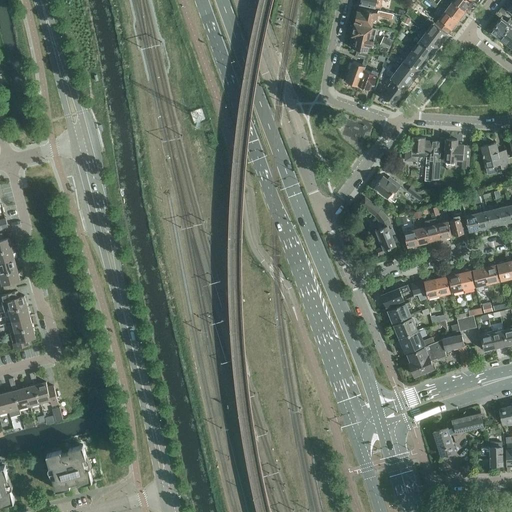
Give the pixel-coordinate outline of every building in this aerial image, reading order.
[(382,0),(360,0),(360,4),(381,8),(382,0)] [(451,0),(453,1),(466,11),(468,8),(469,8),(472,4),(471,4),(472,2),(468,0),(451,0)] [(453,1),(446,10),(459,20),(459,19),(460,20),(463,16),(462,15),(466,11),(453,1)] [(378,12),(375,11),(358,8),(355,21),(372,25),(374,18),(377,18),(378,15),(392,18),(393,13),(378,10),(378,12)] [(446,10),(439,19),(451,29),(452,29),(453,28),(454,29),(458,23),(457,22),(459,20),(446,10)] [(402,23),(408,25),(411,18),(405,16),(402,23)] [(497,35),(500,38),(510,25),(501,18),(491,31),(494,33),(494,34),(496,35),(497,35)] [(426,25),(423,28),(442,43),(448,35),(447,35),(448,33),(451,29),(439,19),(436,23),(434,22),(429,28),(426,25)] [(352,36),(357,37),(370,39),(373,27),(355,23),(352,36)] [(506,42),(510,45),(511,41),(511,26),(510,25),(500,38),(501,38),(501,39),(505,42),(506,42)] [(424,34),(420,40),(436,52),(442,43),(423,28),(420,31),(424,34)] [(370,39),(357,37),(356,40),(353,40),(351,42),(350,44),(352,47),(354,48),(367,51),(369,45),(373,46),(374,40),(370,39)] [(382,40),(381,40),(380,44),(389,48),(391,44),(382,40)] [(413,49),(411,51),(417,55),(418,54),(427,60),(430,57),(431,58),(436,52),(420,40),(415,46),(412,43),(409,46),(413,49)] [(409,54),(404,60),(420,72),(424,66),(423,66),(427,60),(418,54),(417,55),(411,51),(408,48),(405,52),(409,54)] [(359,85),(364,69),(370,54),(357,51),(355,57),(365,59),(363,64),(353,61),(346,81),(359,85)] [(396,63),(394,67),(413,81),(420,72),(404,60),(400,66),(396,63)] [(390,79),(391,79),(405,90),(406,88),(407,89),(413,81),(394,67),(391,70),(395,73),(390,79)] [(364,69),(359,85),(362,86),(361,88),(367,90),(367,88),(370,89),(372,83),(374,84),(379,71),(373,69),(372,72),(364,69)] [(381,71),(379,77),(384,81),(388,76),(381,71)] [(405,90),(391,79),(385,87),(388,89),(383,96),(394,105),(400,96),(401,97),(404,92),(404,91),(405,90)] [(430,161),(441,161),(442,141),(425,140),(425,137),(413,136),(412,146),(406,146),(405,160),(418,161),(418,154),(430,155),(430,161)] [(463,168),(469,168),(471,146),(457,145),(458,139),(447,138),(445,161),(456,162),(456,159),(463,160),(463,168)] [(510,164),(508,158),(506,150),(498,151),(496,142),(481,146),(483,154),(482,154),(487,174),(498,172),(497,169),(504,167),(508,183),(511,182),(511,175),(509,165),(510,164)] [(393,191),(396,192),(401,185),(389,176),(388,179),(383,175),(374,187),(382,192),(388,197),(393,191)] [(408,190),(422,201),(426,196),(411,185),(408,190)] [(384,246),(377,249),(379,254),(391,249),(390,247),(396,245),(391,234),(394,232),(389,218),(381,208),(368,199),(363,206),(375,215),(380,222),(381,221),(383,227),(377,229),(384,246)] [(511,218),(509,205),(498,208),(502,223),(503,223),(504,224),(508,223),(508,222),(511,220),(511,218)] [(498,208),(487,210),(491,226),(492,225),(493,226),(497,225),(497,224),(502,223),(498,208)] [(487,210),(476,213),(480,228),(482,228),(483,229),(486,228),(486,227),(491,226),(487,210)] [(464,233),(459,213),(453,214),(455,219),(450,220),(454,235),(456,235),(457,235),(461,234),(462,233),(464,233)] [(480,228),(476,213),(466,216),(469,231),(471,231),(472,231),(475,230),(476,229),(480,228)] [(425,221),(426,226),(430,241),(434,240),(436,241),(439,240),(440,239),(441,238),(437,224),(436,218),(425,221)] [(448,221),(437,224),(441,238),(446,237),(447,238),(450,237),(451,236),(452,236),(448,221)] [(426,226),(415,229),(419,244),(420,243),(421,244),(425,243),(425,242),(430,241),(426,226)] [(419,244),(415,229),(404,232),(408,246),(409,246),(410,247),(414,246),(414,245),(419,244)] [(0,233),(0,251),(12,248),(9,238),(4,239),(3,233),(0,233)] [(0,251),(0,262),(15,259),(12,248),(0,251)] [(0,262),(0,274),(18,269),(15,259),(0,262)] [(501,280),(511,277),(511,275),(508,261),(504,262),(503,261),(499,262),(498,264),(497,264),(501,280)] [(489,266),(484,267),(488,283),(499,280),(495,264),(494,265),(493,264),(489,265),(489,266)] [(488,283),(484,267),(480,268),(479,267),(475,268),(474,269),(473,270),(477,286),(484,284),(484,287),(489,286),(488,283)] [(0,274),(3,285),(5,291),(17,288),(16,282),(21,280),(18,269),(0,274)] [(464,272),(460,273),(464,289),(475,286),(471,270),(470,270),(469,270),(465,270),(464,272)] [(464,289),(460,273),(456,274),(454,273),(451,274),(450,275),(449,275),(452,291),(464,289)] [(440,277),(436,278),(439,294),(451,292),(447,276),(446,276),(444,275),(441,276),(440,277)] [(439,294),(436,278),(431,279),(430,279),(426,280),(426,281),(424,281),(428,297),(439,294)] [(415,296),(419,294),(425,292),(423,281),(412,284),(415,296)] [(381,292),(382,294),(384,299),(383,300),(385,305),(386,305),(387,306),(404,299),(402,294),(410,290),(408,284),(402,286),(387,292),(386,290),(381,292)] [(20,296),(18,291),(10,293),(12,299),(20,296)] [(25,295),(20,296),(12,299),(10,293),(0,295),(5,312),(10,311),(28,306),(25,295)] [(389,315),(391,321),(393,321),(393,322),(410,315),(407,308),(411,307),(409,301),(389,310),(390,314),(389,315)] [(483,305),(485,313),(489,311),(493,311),(491,303),(483,305)] [(10,311),(12,321),(30,316),(28,306),(10,311)] [(468,317),(474,315),(477,315),(475,309),(462,313),(463,318),(468,317)] [(476,327),(474,315),(468,317),(471,328),(476,327)] [(12,321),(15,332),(33,327),(30,316),(12,321)] [(394,324),(400,337),(418,330),(412,316),(394,324)] [(465,329),(463,318),(457,319),(460,330),(465,329)] [(15,332),(10,333),(15,349),(32,344),(30,339),(36,338),(33,327),(15,332)] [(418,330),(400,337),(400,339),(399,339),(402,346),(403,346),(406,352),(404,353),(427,344),(427,345),(440,340),(437,334),(432,336),(426,339),(426,340),(424,341),(419,330),(422,328),(418,330)] [(496,329),(492,330),(496,347),(507,345),(504,330),(497,331),(496,329)] [(496,347),(492,330),(487,331),(488,333),(481,335),(484,350),(496,347)] [(462,334),(443,339),(445,350),(465,345),(462,334)] [(445,350),(443,339),(429,345),(408,353),(411,361),(410,362),(415,375),(426,371),(426,372),(434,369),(430,360),(435,358),(432,351),(433,350),(437,359),(447,355),(445,350)] [(468,356),(466,346),(459,348),(461,358),(468,356)] [(47,382),(36,384),(40,402),(51,400),(52,405),(59,404),(54,385),(48,387),(47,382)] [(4,393),(10,413),(12,412),(11,410),(20,408),(15,390),(17,389),(15,383),(11,385),(12,391),(4,393)] [(25,387),(31,407),(33,407),(32,405),(40,402),(36,384),(25,387)] [(15,390),(20,408),(28,406),(28,408),(31,407),(25,387),(17,389),(15,390)] [(0,393),(0,413),(7,411),(8,413),(10,413),(4,393),(0,393)] [(45,416),(47,423),(65,416),(61,405),(53,407),(55,413),(45,416)] [(511,420),(511,405),(499,409),(503,424),(508,423),(510,421),(511,420)] [(489,417),(493,417),(494,422),(500,421),(497,409),(488,411),(489,417)] [(481,413),(459,418),(452,420),(453,420),(454,426),(448,427),(434,431),(441,455),(456,451),(450,433),(483,425),(481,413)] [(79,484),(93,480),(90,467),(87,468),(84,458),(87,457),(84,444),(69,448),(70,451),(62,453),(61,450),(47,454),(51,467),(54,466),(56,476),(53,477),(57,490),(71,486),(70,483),(78,481),(79,484)] [(502,463),(501,445),(480,446),(481,454),(489,453),(490,464),(502,463)] [(0,466),(0,501),(1,505),(15,501),(12,488),(9,489),(6,479),(9,478),(5,465),(0,466)]
